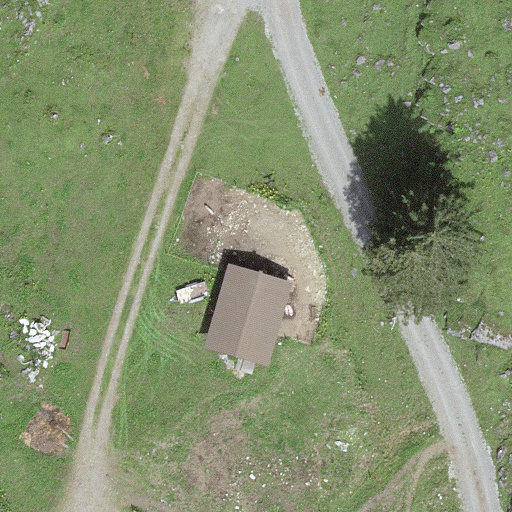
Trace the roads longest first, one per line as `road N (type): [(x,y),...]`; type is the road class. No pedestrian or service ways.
road 1 (track): [(279,0),(328,135),(458,416),(482,511)]
road 2 (track): [(231,0),(185,110),(73,511)]
